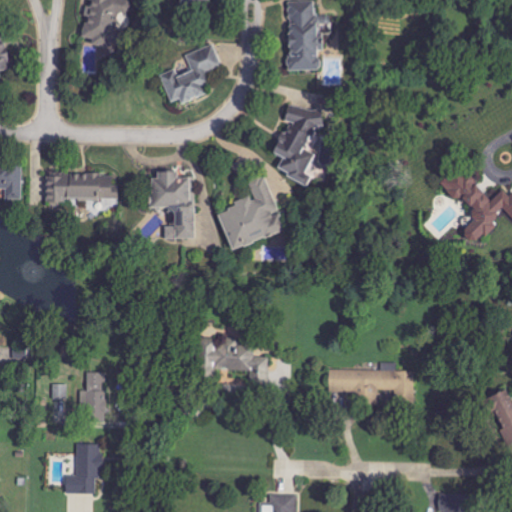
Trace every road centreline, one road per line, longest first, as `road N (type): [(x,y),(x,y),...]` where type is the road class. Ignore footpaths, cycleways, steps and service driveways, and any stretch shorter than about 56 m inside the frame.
road 1 (residential): [(0,134),(171,137),(211,127),(245,89),(250,0)]
road 2 (residential): [(35,0),(49,40),(46,132)]
road 3 (residential): [(133,381),(126,511)]
